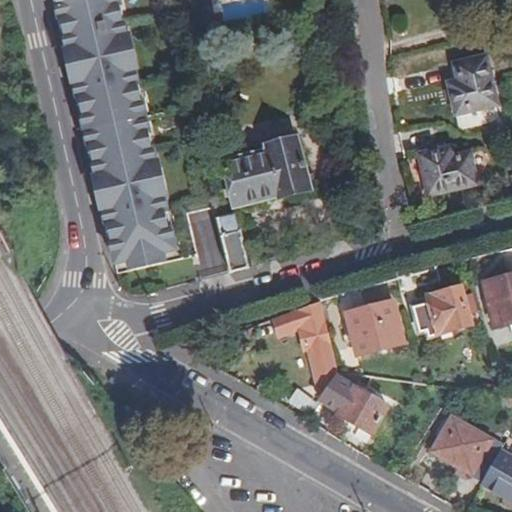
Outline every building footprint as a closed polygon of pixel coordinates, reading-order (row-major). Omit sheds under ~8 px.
[(121,1),(120,0),(57,0),(56,0),(66,47),(69,46),(72,57),(74,56),(75,60),(77,67),(74,68),(77,78),(74,79),(95,173),(98,173),(100,183),(102,183),(103,187),(105,194),(103,195),(105,204),(102,206),(112,253),(126,250),(129,263),(164,255),(161,243),(173,239),(170,222),(163,223),(160,210),(167,209),(163,192),(159,192),(152,160),(156,159),(152,142),(146,143),(143,130),(149,129),(142,94),(135,96),(133,83),(138,82),(134,64),(131,65),(124,33),(128,32),(123,15),(118,16),(115,3),(121,1)] [(494,106),(482,56),(453,63),(456,80),(445,82),(453,115),(494,106)] [(468,142),(418,157),(425,188),(443,183),(446,193),(478,183),(468,142)] [(301,147),(228,166),(239,209),(312,189),(301,147)] [(463,188),(468,210),(484,205),(478,184),(463,188)] [(237,217),(218,222),(231,275),(252,270),(237,217)] [(511,282),(485,289),(497,335),(511,331),(511,334),(511,282)] [(432,309),(415,312),(421,338),(437,334),(440,342),(475,332),(464,292),(431,300),(432,309)] [(276,320),(282,336),(303,329),(309,348),(314,347),(327,397),(329,393),(335,386),(344,375),(323,307),(322,304),(276,320)] [(397,305),(348,317),(357,361),(406,349),(397,305)] [(358,391),(366,380),(344,375),(335,386),(329,393),(349,405),(340,417),(363,431),(358,439),(369,446),(374,439),(392,412),(358,391)] [(478,388),(477,396),(493,398),(493,390),(478,388)] [(307,419),(315,409),(295,396),(288,406),(307,419)] [(505,451),(451,422),(434,455),(485,485),(502,456),(505,451)] [(511,461),(502,456),(485,485),(483,486),(511,502),(511,461)]
